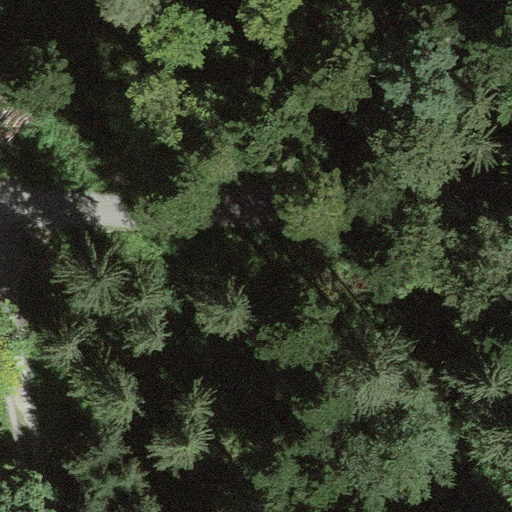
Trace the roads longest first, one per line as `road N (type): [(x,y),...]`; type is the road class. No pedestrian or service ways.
road 1 (track): [(0,182),(99,210),(277,222),(511,206)]
road 2 (track): [(0,287),(47,511)]
